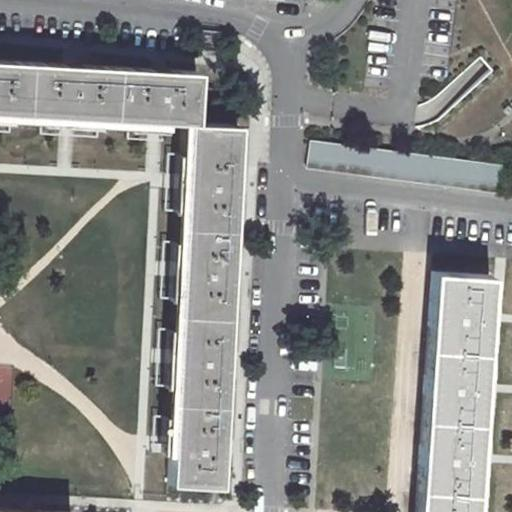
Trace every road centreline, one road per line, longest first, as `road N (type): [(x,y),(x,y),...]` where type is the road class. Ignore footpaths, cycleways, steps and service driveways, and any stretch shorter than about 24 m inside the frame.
road 1 (residential): [(264,511),(282,78),(274,28)]
road 2 (residential): [(274,28),(37,0)]
